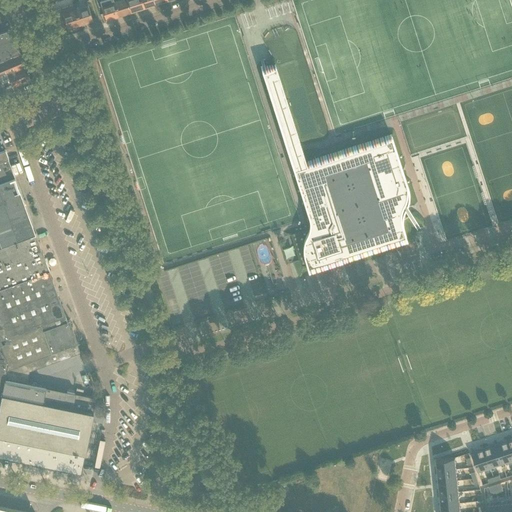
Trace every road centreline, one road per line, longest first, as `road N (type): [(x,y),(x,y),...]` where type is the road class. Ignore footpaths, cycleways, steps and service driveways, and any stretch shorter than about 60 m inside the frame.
road 1 (unclassified): [(10,115),(110,380),(114,405),(94,502)]
road 2 (residential): [(45,52),(211,0)]
road 3 (residential): [(398,511),(410,450),(421,440),(511,411)]
